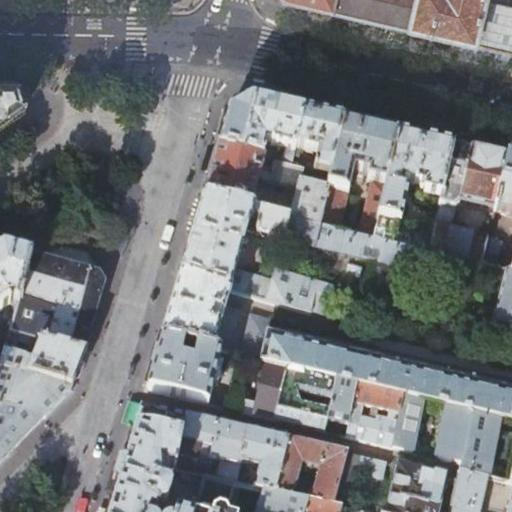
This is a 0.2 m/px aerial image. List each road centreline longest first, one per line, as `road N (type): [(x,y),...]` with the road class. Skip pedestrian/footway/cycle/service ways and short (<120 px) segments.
road 1 (residential): [(102,399),(210,40)]
road 2 (secondary): [(210,40),(511,108)]
road 3 (secondary): [(0,35),(210,40)]
road 4 (residential): [(102,399),(0,507)]
